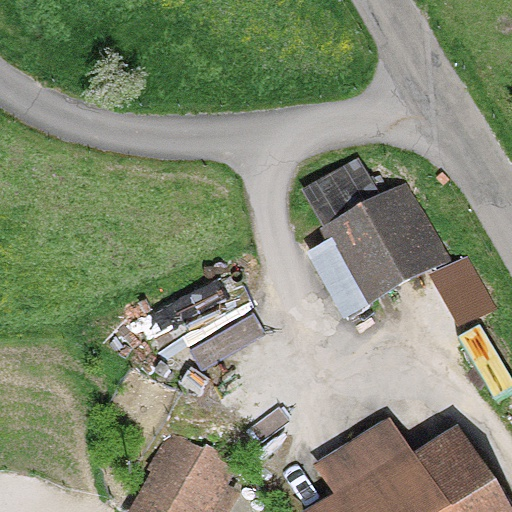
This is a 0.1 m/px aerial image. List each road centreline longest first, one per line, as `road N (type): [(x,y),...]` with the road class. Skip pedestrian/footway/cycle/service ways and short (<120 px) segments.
road 1 (residential): [(0,81),(60,118),(147,135),(252,138),(443,104)]
road 2 (tertiary): [(511,220),(443,104)]
road 3 (tertiary): [(443,104),(381,0)]
